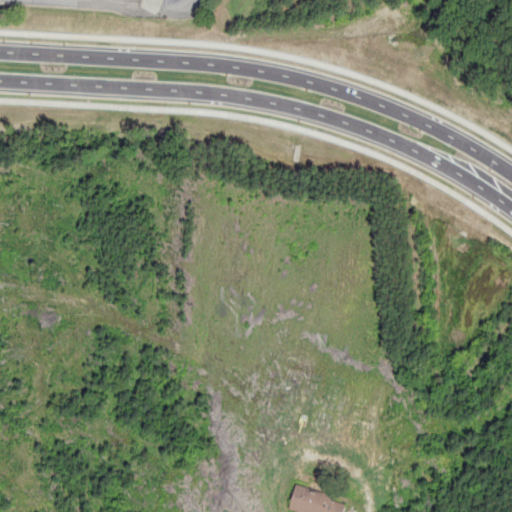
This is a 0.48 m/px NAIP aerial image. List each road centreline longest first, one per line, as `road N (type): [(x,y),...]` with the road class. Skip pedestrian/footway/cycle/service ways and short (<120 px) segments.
road 1 (tertiary): [(0,81),(280,105),(408,146),(511,206)]
road 2 (tertiary): [(511,174),(428,124),(299,80),(229,67),(0,54)]
